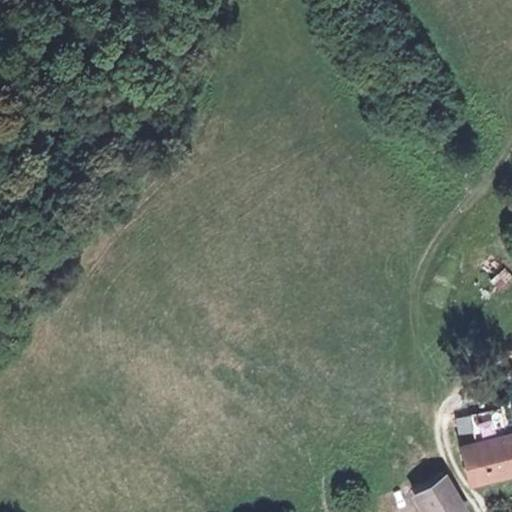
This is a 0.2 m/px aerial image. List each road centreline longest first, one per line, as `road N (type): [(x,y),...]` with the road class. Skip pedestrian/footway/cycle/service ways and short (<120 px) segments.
road 1 (track): [(511,281),(443,319),(381,460),(291,511)]
road 2 (track): [(353,0),(511,235)]
